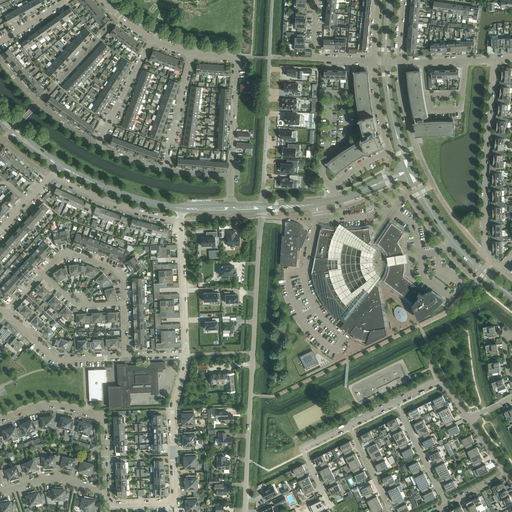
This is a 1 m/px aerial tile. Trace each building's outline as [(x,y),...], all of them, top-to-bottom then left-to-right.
[(33,0),(28,3),(32,10),(37,8),(33,0)] [(91,0),(88,0),(83,5),(86,9),(94,2),(91,0)] [(501,0),(502,8),(511,8),(511,9),(511,8),(511,1),(511,2),(511,0),(501,0)] [(94,2),(86,9),(90,13),(97,7),(94,2)] [(306,2),(297,2),(297,10),(307,11),(307,6),(306,6),(306,2)] [(28,3),(23,5),(27,13),(32,10),(28,3)] [(23,5),(18,8),(23,15),(27,13),(23,5)] [(97,7),(90,13),(93,17),(101,11),(97,7)] [(478,10),(474,10),(475,7),(469,7),(468,16),(467,16),(467,18),(469,19),(469,18),(473,18),(473,20),(477,20),(478,10)] [(18,8),(14,11),(18,18),(23,15),(18,8)] [(70,8),(65,11),(70,19),(75,15),(70,8)] [(14,11),(9,13),(13,21),(18,18),(14,11)] [(65,11),(61,15),(66,22),(70,19),(65,11)] [(101,11),(93,17),(97,21),(104,15),(101,11)] [(13,21),(9,13),(4,16),(8,23),(13,21)] [(296,14),(296,22),(305,23),(306,20),(307,20),(307,15),(296,14)] [(61,15),(56,18),(61,25),(66,22),(61,15)] [(104,15),(97,21),(100,26),(108,19),(104,15)] [(56,18),(52,21),(57,28),(61,25),(56,18)] [(52,21),(47,24),(52,31),(57,28),(52,21)] [(305,23),(296,22),(296,30),(306,31),(306,26),(305,26),(305,23)] [(47,24),(43,27),(48,34),(52,31),(47,24)] [(109,34),(114,37),(120,29),(115,26),(109,34)] [(43,27),(39,30),(44,37),(48,34),(43,27)] [(85,28),(81,32),(89,39),(93,34),(85,28)] [(120,29),(114,37),(118,41),(124,32),(120,29)] [(39,30),(34,34),(39,41),(44,37),(39,30)] [(78,35),(76,33),(75,34),(77,37),(78,36),(85,43),(89,39),(81,32),(78,35)] [(124,32),(118,41),(123,44),(129,36),(124,32)] [(34,34),(30,37),(35,44),(39,41),(34,34)] [(296,35),(295,43),(305,43),(305,40),(306,40),(306,35),(296,35)] [(78,36),(77,37),(74,40),(81,47),(85,43),(78,36)] [(129,36),(123,44),(127,47),(133,39),(129,36)] [(30,37),(25,40),(30,47),(35,44),(30,37)] [(133,39),(127,47),(132,50),(138,42),(133,39)] [(467,42),(466,42),(467,51),(472,51),(472,48),(475,48),(474,39),(467,39),(467,42)] [(30,47),(25,40),(21,43),(26,50),(30,47)] [(71,43),(69,41),(67,42),(70,44),(78,51),(81,47),(74,40),(71,43)] [(103,42),(99,47),(107,54),(110,49),(103,42)] [(138,42),(132,50),(136,53),(142,45),(138,42)] [(305,43),(295,43),(295,51),(306,51),(306,46),(305,46),(305,43)] [(70,44),(67,48),(74,54),(78,51),(70,44)] [(356,52),(357,52),(362,53),(363,50),(367,50),(367,45),(358,44),(358,49),(357,49),(356,52)] [(99,47),(95,51),(103,57),(107,54),(99,47)] [(64,51),(61,49),(60,50),(62,52),(63,52),(70,58),(74,54),(67,48),(64,51)] [(2,54),(6,58),(12,53),(9,49),(2,54)] [(95,51),(92,55),(99,61),(103,57),(95,51)] [(149,60),(155,62),(158,52),(153,51),(149,60)] [(62,52),(59,56),(67,63),(70,58),(63,52),(62,52)] [(158,52),(155,62),(160,64),(163,54),(158,52)] [(12,53),(6,58),(9,63),(16,57),(12,53)] [(163,54),(160,64),(165,66),(168,56),(163,54)] [(16,57),(9,63),(13,67),(19,61),(21,60),(18,55),(16,57)] [(92,55),(88,59),(96,65),(99,61),(92,55)] [(56,59),(54,57),(53,58),(55,60),(56,60),(63,66),(67,63),(59,56),(56,59)] [(168,56),(165,66),(170,68),(173,58),(168,56)] [(173,58),(170,68),(175,69),(178,60),(173,58)] [(88,59),(84,63),(92,69),(96,65),(88,59)] [(123,59),(120,64),(128,69),(131,64),(123,59)] [(56,60),(55,60),(52,64),(59,70),(63,66),(56,60)] [(178,60),(175,69),(180,71),(184,62),(178,60)] [(19,61),(13,67),(16,71),(23,65),(19,61)] [(84,63),(81,67),(88,74),(92,69),(84,63)] [(49,67),(47,65),(45,66),(47,68),(48,68),(56,74),(59,70),(52,64),(49,67)] [(120,64),(117,68),(126,74),(128,69),(120,64)] [(23,65),(16,71),(20,75),(26,69),(23,65)] [(81,67),(77,71),(85,77),(88,74),(81,67)] [(502,70),(502,76),(511,76),(511,71),(511,70),(511,67),(506,67),(506,70),(502,70)] [(48,68),(47,68),(44,72),(52,79),(56,74),(48,68)] [(117,68),(114,73),(123,78),(126,74),(117,68)] [(26,69),(20,75),(23,79),(30,73),(26,69)] [(287,69),(287,76),(292,76),(292,78),(298,78),(298,79),(302,79),(302,71),(298,70),(298,71),(296,71),(296,69),(287,69)] [(142,70),(140,75),(150,79),(152,73),(142,70)] [(428,75),(429,81),(432,81),(432,80),(437,79),(437,70),(431,71),(431,75),(428,75)] [(77,71),(73,75),(81,81),(85,77),(77,71)] [(341,71),(341,80),(346,80),(346,81),(349,81),(349,75),(346,75),(347,71),(341,71)] [(411,100),(413,110),(415,118),(423,116),(426,115),(425,109),(424,102),(423,96),(422,90),(421,84),(420,78),(420,71),(408,72),(408,74),(409,83),(409,87),(410,97),(411,100)] [(364,131),(367,130),(376,128),(377,128),(376,124),(375,119),(374,115),(373,115),(373,114),(371,108),(370,98),(370,96),(369,89),(368,86),(368,83),(368,77),(368,73),(368,72),(356,72),(356,79),(356,86),(357,92),(358,99),(359,105),(360,112),(361,118),(363,125),(364,131)] [(30,73),(23,79),(27,83),(33,78),(30,73)] [(114,73),(111,77),(120,83),(123,78),(114,73)] [(73,75),(70,79),(77,85),(81,81),(73,75)] [(140,75),(139,80),(148,84),(150,79),(140,75)] [(502,76),(501,81),(505,82),(505,84),(511,85),(511,82),(510,82),(511,76),(502,76)] [(111,77),(108,82),(117,87),(120,83),(111,77)] [(33,78),(27,83),(30,87),(37,82),(33,78)] [(70,79),(66,83),(74,89),(77,85),(70,79)] [(139,80),(137,85),(146,89),(148,84),(139,80)] [(170,80),(168,85),(177,89),(179,83),(170,80)] [(37,82),(30,87),(34,91),(40,86),(37,82)] [(108,82),(105,87),(114,92),(117,87),(108,82)] [(74,89),(66,83),(62,87),(70,94),(74,89)] [(254,92),(255,85),(240,84),(239,92),(254,92)] [(285,84),(284,92),(295,92),(294,95),(301,96),(301,92),(298,92),(298,84),(285,84)] [(501,87),(500,93),(509,93),(510,88),(511,88),(511,85),(505,84),(505,87),(501,87)] [(137,85),(135,90),(144,94),(146,89),(137,85)] [(168,85),(166,90),(175,94),(177,89),(168,85)] [(40,86),(34,91),(38,96),(44,90),(40,86)] [(105,87),(102,91),(111,97),(114,92),(105,87)] [(135,90),(133,96),(143,99),(144,94),(135,90)] [(166,90),(164,95),(173,99),(175,94),(166,90)] [(102,91),(100,96),(108,101),(111,97),(102,91)] [(500,93),(500,99),(502,99),(502,101),(510,102),(510,99),(509,99),(509,93),(500,93)] [(164,95),(162,100),(172,104),(173,99),(164,95)] [(100,96),(97,100),(105,106),(108,101),(100,96)] [(133,96),(131,101),(141,104),(143,99),(133,96)] [(46,103),(50,106),(55,100),(51,97),(46,103)] [(283,99),(283,109),(293,109),(293,112),(298,113),(298,109),(297,109),(297,100),(283,99)] [(55,100),(50,106),(55,110),(60,103),(55,100)] [(97,100),(94,105),(102,110),(105,106),(97,100)] [(162,100),(160,106),(170,109),(172,104),(162,100)] [(131,101),(129,106),(139,109),(141,104),(131,101)] [(499,104),(498,110),(507,111),(508,105),(510,105),(510,102),(502,101),(501,104),(499,104)] [(60,103),(55,110),(59,113),(64,106),(60,103)] [(102,110),(94,105),(91,110),(99,115),(102,110)] [(64,106),(59,113),(64,116),(68,109),(64,106)] [(129,106),(127,111),(137,114),(139,109),(129,106)] [(160,106),(158,111),(168,114),(170,109),(160,106)] [(68,109),(64,116),(68,119),(73,113),(68,109)] [(498,110),(498,116),(502,116),(502,118),(508,119),(508,116),(507,116),(507,111),(498,110)] [(127,111),(126,116),(135,119),(137,114),(127,111)] [(158,111),(156,116),(166,119),(168,114),(158,111)] [(73,113),(68,119),(72,122),(77,116),(73,113)] [(282,115),(281,124),(295,124),(296,115),(282,115)] [(77,116),(72,122),(77,126),(82,119),(77,116)] [(126,116),(124,121),(133,125),(135,119),(126,116)] [(156,116),(155,121),(164,124),(166,119),(156,116)] [(497,121),(497,127),(506,128),(506,127),(507,128),(508,119),(502,118),(501,121),(497,121)] [(82,119),(77,126),(81,129),(86,122),(82,119)] [(133,125),(124,121),(122,126),(131,130),(133,125)] [(155,121),(153,126),(162,129),(164,124),(155,121)] [(86,122),(81,129),(86,132),(90,125),(86,122)] [(420,122),(416,123),(413,123),(413,124),(414,124),(416,136),(418,136),(426,135),(431,135),(439,134),(443,134),(451,135),(454,135),(455,123),(448,122),(441,122),(434,122),(428,123),(423,123),(423,122),(420,122)] [(90,125),(86,132),(90,135),(95,129),(90,125)] [(153,126),(151,131),(160,134),(162,129),(153,126)] [(497,127),(496,133),(500,133),(500,135),(506,136),(507,133),(505,133),(506,128),(497,127)] [(160,134),(151,131),(149,136),(158,140),(160,134)] [(280,131),(279,138),(287,139),(286,142),(296,142),(296,137),(292,137),(292,132),(292,131),(280,131)] [(377,133),(373,134),(370,136),(371,137),(367,139),(361,142),(355,145),(349,148),(344,152),(338,156),(333,160),(327,165),(335,174),(338,171),(342,168),(348,163),(352,161),(359,157),(363,154),(366,153),(367,153),(371,152),(375,150),(382,146),(384,146),(380,133),(381,133),(380,132),(377,133)] [(496,138),(495,144),(504,145),(505,139),(506,139),(506,136),(500,135),(500,138),(496,138)] [(110,145),(115,147),(118,139),(112,137),(110,145)] [(283,148),(283,156),(296,157),(296,156),(299,156),(299,152),(300,145),(288,144),(288,145),(290,145),(289,147),(288,147),(288,148),(283,148)] [(495,144),(495,150),(498,150),(498,153),(505,153),(505,150),(504,150),(504,145),(495,144)] [(153,152),(151,160),(156,162),(159,154),(153,152)] [(6,153),(1,161),(5,164),(11,156),(6,153)] [(494,155),(494,161),(502,162),(503,156),(505,156),(505,153),(498,153),(498,155),(494,155)] [(11,156),(5,164),(9,167),(15,160),(11,156)] [(15,160),(9,167),(13,170),(19,163),(15,160)] [(281,164),(281,168),(282,168),(281,172),(294,173),(294,167),(298,167),(298,161),(290,160),(290,164),(281,164)] [(19,163),(13,170),(18,174),(23,166),(19,163)] [(23,166),(18,174),(22,177),(28,169),(23,166)] [(28,169),(22,177),(26,180),(32,173),(28,169)] [(32,173),(26,180),(31,184),(36,176),(32,173)] [(282,179),(281,187),(286,187),(289,187),(293,187),(296,187),(297,180),(299,180),(299,175),(290,175),(290,179),(282,179)] [(502,179),(493,179),(493,185),(497,185),(497,188),(503,188),(503,185),(502,185),(502,179)] [(49,195),(57,199),(61,190),(56,188),(55,190),(52,189),(49,195)] [(497,190),(493,190),(493,196),(502,196),(502,190),(503,190),(503,188),(497,188),(497,190)] [(10,190),(5,196),(14,203),(18,198),(10,190)] [(61,190),(57,199),(62,201),(66,192),(61,190)] [(66,192),(62,201),(67,203),(71,195),(66,192)] [(71,195),(67,203),(72,206),(76,197),(71,195)] [(5,196),(1,201),(9,208),(14,203),(5,196)] [(502,196),(493,196),(493,202),(497,202),(497,205),(503,205),(503,202),(502,202),(502,196)] [(76,197),(72,206),(77,208),(81,199),(76,197)] [(81,199),(77,208),(82,210),(86,202),(81,199)] [(1,201),(0,201),(0,209),(4,213),(9,208),(1,201)] [(40,204),(38,206),(45,213),(49,208),(42,202),(40,205),(40,204)] [(86,202),(82,210),(87,213),(90,214),(92,207),(90,206),(91,204),(86,202)] [(497,207),(493,207),(493,213),(502,213),(502,208),(503,208),(503,205),(497,205),(497,207)] [(37,209),(35,211),(41,217),(45,213),(38,206),(36,208),(37,209)] [(92,207),(90,214),(93,215),(98,217),(101,208),(96,206),(95,208),(92,207)] [(101,208),(98,217),(103,219),(106,210),(101,208)] [(106,210),(103,219),(108,221),(111,212),(106,210)] [(35,211),(31,215),(38,221),(41,217),(35,211)] [(111,212),(108,221),(113,222),(116,214),(111,212)] [(502,213),(493,213),(493,219),(497,219),(497,222),(503,222),(503,221),(504,221),(505,220),(505,219),(504,218),(502,218),(502,213)] [(116,214),(113,222),(118,224),(122,215),(116,214)] [(31,215),(27,219),(34,225),(38,221),(31,215)] [(122,215),(118,224),(124,226),(127,227),(129,221),(126,220),(127,217),(122,215)] [(27,219),(24,223),(30,229),(34,225),(27,219)] [(129,221),(127,227),(130,228),(135,230),(138,220),(132,219),(131,221),(129,221)] [(301,248),(301,247),(301,245),(302,242),(302,241),(303,239),(303,238),(304,237),(305,235),(306,232),(307,230),(306,229),(305,228),(305,227),(304,226),(303,226),(301,224),(299,224),(298,223),(297,223),(295,222),(292,222),(286,221),(285,236),(283,236),(283,235),(282,235),(280,265),(297,266),(298,250),(300,250),(300,251),(301,248)] [(497,224),(493,224),(493,230),(502,230),(502,225),(503,225),(503,222),(497,222),(497,224)] [(24,223),(20,227),(27,233),(30,229),(24,223)] [(378,243),(378,244),(382,248),(383,248),(386,252),(386,253),(388,258),(388,259),(389,258),(403,256),(404,256),(404,255),(403,255),(401,249),(401,248),(398,243),(398,242),(401,238),(401,237),(404,233),(405,233),(404,232),(405,232),(404,232),(398,228),(392,224),(392,223),(392,224),(391,224),(388,229),(388,228),(388,229),(385,234),(385,233),(384,234),(385,234),(381,238),(381,239),(378,243)] [(20,227),(16,231),(23,237),(27,233),(20,227)] [(164,228),(161,237),(169,239),(171,232),(168,231),(169,229),(164,228)] [(338,321),(340,319),(342,321),(344,323),(345,322),(358,305),(375,284),(372,281),(371,281),(370,279),(368,276),(365,271),(366,271),(365,271),(364,265),(363,260),(363,259),(364,259),(363,259),(364,254),(364,253),(366,248),(366,247),(368,244),(369,244),(368,244),(371,241),(371,240),(370,235),(370,234),(369,229),(369,228),(363,229),(357,230),(351,230),(345,230),(339,230),(333,230),(333,229),(333,230),(327,229),(325,229),(322,228),(321,228),(322,228),(321,228),(320,234),(319,240),(318,240),(319,240),(317,245),(317,246),(316,251),(316,252),(315,257),(315,258),(312,273),(312,274),(313,281),(313,282),(316,289),(316,290),(319,297),(323,304),(323,305),(323,304),(328,311),(333,316),(334,317),(338,321)] [(65,231),(59,232),(62,244),(65,243),(65,244),(68,243),(68,242),(71,241),(68,229),(65,229),(65,231)] [(502,230),(493,230),(493,236),(497,236),(497,239),(503,239),(503,236),(502,236),(502,230)] [(16,231),(13,235),(19,241),(23,237),(16,231)] [(235,231),(227,231),(227,237),(227,246),(231,246),(231,247),(234,247),(234,246),(239,245),(239,236),(233,237),(233,235),(235,235),(235,231)] [(62,244),(59,232),(53,234),(52,232),(49,233),(51,240),(54,239),(56,246),(59,246),(58,244),(62,244)] [(206,237),(201,238),(201,246),(215,245),(219,245),(218,237),(217,237),(217,232),(209,232),(209,237),(206,237)] [(75,246),(78,247),(82,236),(76,233),(72,245),(75,246)] [(11,236),(9,238),(16,245),(19,241),(13,235),(11,237),(11,236)] [(82,236),(78,247),(82,248),(84,249),(88,238),(82,236)] [(7,241),(5,242),(12,249),(16,245),(9,238),(7,240),(7,241)] [(88,238),(84,249),(87,250),(90,251),(94,240),(88,238)] [(497,241),(493,241),(493,247),(502,247),(502,242),(503,242),(503,239),(497,239),(497,241)] [(94,240),(90,251),(94,252),(96,253),(100,242),(94,240)] [(44,241),(40,246),(48,254),(51,252),(53,249),(44,241)] [(5,242),(2,246),(8,253),(12,249),(5,242)] [(100,242),(96,253),(99,254),(102,256),(106,244),(100,242)] [(106,244),(102,256),(106,257),(108,258),(112,247),(106,244)] [(166,247),(163,247),(164,257),(171,257),(170,250),(177,249),(177,245),(166,245),(166,247)] [(2,246),(0,248),(0,252),(5,256),(8,253),(2,246)] [(40,246),(35,251),(44,259),(46,257),(48,254),(40,246)] [(164,257),(163,247),(161,247),(161,246),(150,246),(150,251),(157,250),(157,258),(164,257)] [(112,247),(108,258),(111,259),(114,260),(118,249),(112,247)] [(502,247),(493,247),(493,253),(500,253),(500,256),(497,256),(497,257),(498,259),(502,258),(504,257),(504,253),(502,253),(502,247)] [(118,249),(114,260),(117,261),(120,262),(124,251),(118,249)] [(216,254),(209,255),(209,259),(219,258),(219,250),(216,250),(216,254)] [(35,251),(31,255),(40,264),(42,261),(44,259),(35,251)] [(127,265),(129,268),(138,261),(135,256),(136,255),(134,253),(128,257),(130,259),(124,264),(126,266),(127,265)] [(31,255),(27,260),(36,268),(37,266),(40,264),(31,255)] [(27,260),(22,265),(31,273),(34,270),(36,268),(27,260)] [(138,261),(129,268),(131,271),(130,272),(132,274),(138,270),(139,272),(145,268),(143,265),(142,266),(138,261)] [(157,261),(152,261),(153,265),(153,270),(158,269),(158,276),(166,276),(165,264),(157,265),(157,261)] [(384,280),(384,281),(389,285),(393,288),(394,289),(394,288),(398,292),(399,292),(403,295),(403,296),(408,299),(413,303),(412,303),(413,303),(414,304),(428,314),(430,313),(432,311),(434,310),(434,309),(436,308),(438,306),(439,304),(440,304),(425,293),(413,283),(412,283),(408,280),(408,279),(403,276),(404,276),(403,276),(404,276),(403,276),(404,269),(405,269),(405,262),(405,261),(404,261),(390,264),(389,264),(389,270),(387,275),(387,276),(384,281),(384,280)] [(83,263),(74,264),(75,275),(79,275),(79,274),(82,273),(83,263)] [(83,263),(82,273),(84,274),(84,276),(88,277),(91,267),(83,263)] [(74,264),(64,266),(68,275),(71,275),(71,276),(75,275),(74,264)] [(178,264),(165,264),(166,276),(173,276),(172,269),(178,269),(178,264)] [(22,265),(18,269),(27,277),(29,275),(31,273),(22,265)] [(220,275),(221,275),(236,275),(236,271),(234,271),(233,266),(228,266),(227,266),(222,266),(222,265),(221,265),(221,266),(219,266),(217,266),(218,272),(220,272),(220,275)] [(64,266),(57,271),(63,280),(66,278),(66,276),(68,275),(64,266)] [(91,267),(88,277),(91,278),(92,277),(94,278),(100,270),(91,267)] [(18,269),(14,274),(23,282),(25,280),(27,277),(18,269)] [(100,270),(94,278),(96,280),(95,281),(98,284),(106,276),(100,270)] [(63,280),(57,271),(49,276),(56,283),(59,281),(60,282),(63,280)] [(14,274),(10,279),(18,287),(20,285),(23,282),(14,274)] [(106,276),(98,284),(101,287),(102,286),(104,288),(112,283),(106,276)] [(153,283),(154,292),(159,291),(159,288),(166,288),(166,276),(158,276),(159,283),(153,283)] [(173,276),(166,276),(166,288),(179,287),(178,282),(173,283),(173,276)] [(10,279),(5,283),(14,291),(17,289),(18,287),(10,279)] [(5,283),(1,288),(10,296),(12,294),(14,291),(5,283)] [(33,291),(34,290),(39,295),(46,288),(42,285),(40,283),(33,291)] [(112,283),(104,288),(104,291),(103,291),(104,295),(115,292),(112,283)] [(345,323),(340,329),(349,333),(356,325),(358,326),(371,330),(386,328),(385,328),(384,322),(385,322),(384,322),(383,316),(384,316),(383,316),(382,310),(383,310),(382,310),(382,305),(381,304),(382,304),(381,304),(380,299),(381,298),(380,298),(380,293),(380,292),(379,287),(379,286),(378,286),(375,284),(358,305),(345,322),(344,323),(345,323)] [(0,289),(0,295),(5,301),(8,298),(10,296),(1,288),(0,289)] [(46,288),(39,295),(45,300),(44,301),(52,293),(50,291),(46,288)] [(159,291),(154,292),(154,300),(159,299),(160,306),(167,306),(166,294),(160,295),(159,291)] [(115,292),(104,295),(105,299),(107,299),(108,301),(118,301),(115,292)] [(231,295),(229,295),(229,292),(224,292),(224,295),(225,295),(226,303),(233,303),(233,304),(237,304),(237,303),(238,303),(237,295),(231,295)] [(52,293),(44,301),(45,302),(45,301),(51,306),(58,299),(54,295),(52,293)] [(216,293),(203,293),(204,302),(211,301),(211,305),(220,305),(220,297),(220,293),(216,293)] [(179,294),(166,294),(167,306),(174,306),(174,299),(179,299),(179,294)] [(58,299),(51,306),(56,311),(56,312),(63,304),(61,302),(58,299)] [(18,311),(22,315),(28,307),(23,302),(24,301),(23,301),(16,309),(18,311)] [(63,304),(56,312),(59,315),(60,314),(62,316),(69,309),(65,306),(63,304)] [(155,313),(155,321),(161,321),(161,318),(167,318),(167,306),(160,306),(160,313),(155,313)] [(174,306),(167,306),(167,318),(180,317),(180,312),(174,313),(174,306)] [(28,307),(22,315),(25,318),(27,320),(35,312),(34,313),(28,307)] [(396,312),(396,314),(396,315),(397,316),(397,317),(398,318),(399,319),(400,320),(401,320),(403,320),(404,320),(405,319),(406,318),(406,317),(406,316),(406,315),(405,313),(405,312),(404,311),(403,310),(402,309),(401,309),(400,308),(399,308),(398,308),(396,310),(396,311),(396,312)] [(69,309),(62,316),(66,320),(67,319),(72,321),(74,314),(72,313),(73,313),(69,309)] [(35,312),(27,320),(29,322),(33,325),(40,318),(34,313),(35,312)] [(107,312),(104,313),(105,324),(105,322),(113,322),(112,312),(107,312)] [(117,312),(112,312),(113,322),(120,322),(120,323),(121,323),(120,312),(117,312)] [(74,314),(72,321),(76,323),(81,323),(81,313),(76,314),(74,314)] [(86,313),(81,313),(81,323),(89,323),(89,324),(89,313),(86,313)] [(92,313),(89,313),(89,324),(94,324),(94,323),(97,323),(97,313),(92,313)] [(102,313),(97,313),(97,323),(105,322),(105,324),(104,313),(102,313)] [(40,318),(33,325),(37,329),(39,330),(46,322),(45,323),(40,318)] [(212,322),(205,322),(205,327),(205,330),(218,329),(218,322),(219,322),(219,319),(212,319),(212,322)] [(228,319),(222,319),(223,333),(229,333),(229,330),(233,330),(234,330),(234,322),(230,322),(228,322),(228,319)] [(59,320),(57,322),(64,328),(66,326),(59,320)] [(161,321),(155,321),(155,330),(161,329),(161,336),(168,336),(168,324),(161,324),(161,321)] [(46,322),(39,330),(41,332),(45,336),(51,329),(46,324),(47,323),(46,322)] [(180,324),(168,324),(168,336),(175,336),(175,329),(180,329),(180,324)] [(356,325),(349,333),(353,336),(352,337),(357,339),(365,342),(365,341),(367,342),(366,344),(366,345),(386,335),(385,328),(386,328),(371,330),(358,326),(356,325)] [(0,335),(1,336),(4,340),(11,332),(7,328),(6,329),(3,326),(1,328),(0,326),(0,335)] [(496,337),(494,326),(483,327),(484,334),(487,333),(488,337),(496,336),(496,337)] [(51,329),(45,336),(48,339),(51,341),(58,333),(54,330),(54,331),(51,329)] [(57,347),(61,349),(65,340),(62,339),(63,337),(58,335),(54,346),(57,347)] [(168,336),(161,336),(161,343),(156,343),(156,348),(169,348),(168,336)] [(175,336),(168,336),(169,348),(181,347),(181,342),(175,342),(175,336)] [(16,337),(9,344),(13,347),(12,347),(13,348),(17,351),(24,344),(19,340),(16,338),(16,337)] [(121,338),(113,339),(114,348),(119,348),(122,348),(121,337),(121,338)] [(85,340),(82,340),(83,350),(88,349),(90,349),(90,338),(85,338),(85,340)] [(94,338),(90,338),(90,349),(93,349),(98,349),(98,339),(94,339),(94,338)] [(105,339),(98,339),(98,349),(103,349),(106,349),(105,338),(105,339)] [(106,338),(105,338),(106,349),(109,349),(114,348),(113,339),(106,339),(106,338)] [(68,341),(65,340),(61,349),(66,350),(69,351),(73,341),(68,339),(68,341)] [(79,339),(74,339),(74,349),(74,350),(77,350),(83,350),(82,340),(79,340),(79,339)] [(497,344),(486,345),(486,351),(489,351),(490,355),(498,354),(498,355),(497,344)] [(313,349),(301,355),(308,369),(320,363),(313,349)] [(125,365),(125,364),(117,364),(118,386),(108,386),(109,408),(130,407),(130,393),(153,392),(153,395),(158,394),(157,372),(163,372),(162,369),(165,369),(165,362),(149,363),(149,364),(125,365)] [(499,362),(488,363),(489,369),(489,370),(488,371),(488,372),(488,373),(489,374),(489,375),(490,376),(493,375),(498,375),(498,372),(500,372),(501,372),(499,362)] [(106,369),(88,370),(89,400),(102,400),(101,382),(106,382),(106,369)] [(227,391),(234,391),(232,375),(226,375),(226,374),(211,374),(211,385),(222,384),(226,384),(227,387),(227,391)] [(502,379),(492,383),(494,389),(497,388),(498,391),(506,389),(502,379)] [(438,397),(433,400),(436,407),(437,409),(444,406),(443,403),(445,402),(442,396),(439,397),(439,396),(438,397)] [(444,406),(437,409),(439,412),(439,413),(437,414),(439,418),(441,417),(442,418),(451,413),(448,407),(445,409),(444,406)] [(411,411),(408,413),(411,419),(414,418),(415,420),(422,417),(420,414),(421,414),(417,408),(412,411),(411,410),(410,411),(411,411)] [(181,416),(182,419),(194,418),(194,413),(194,410),(183,411),(183,415),(181,416)] [(227,411),(222,411),(215,411),(215,418),(219,418),(221,419),(221,423),(224,423),(225,424),(228,424),(228,423),(232,423),(232,415),(227,415),(227,411)] [(152,416),(152,421),(162,421),(161,415),(157,415),(156,412),(150,413),(150,416),(152,416)] [(451,413),(442,418),(445,424),(446,427),(453,424),(452,421),(454,420),(451,413)] [(114,417),(114,423),(123,422),(123,417),(125,417),(125,414),(118,414),(118,417),(114,417)] [(40,419),(36,420),(39,430),(41,429),(41,428),(47,427),(46,415),(42,416),(42,418),(40,418),(40,419)] [(51,415),(46,415),(47,427),(53,427),(53,428),(56,428),(57,422),(53,422),(53,417),(51,418),(51,415)] [(57,422),(56,428),(59,429),(59,427),(65,429),(68,417),(63,416),(63,418),(61,418),(60,422),(57,422)] [(68,417),(65,429),(71,430),(71,431),(74,432),(75,426),(72,425),(73,420),(71,420),(72,418),(68,417)] [(414,424),(414,425),(417,431),(426,426),(423,420),(422,417),(415,420),(416,423),(414,424)] [(194,418),(182,419),(182,422),(183,422),(184,427),(194,427),(194,424),(194,418)] [(393,420),(387,423),(390,429),(392,432),(398,429),(397,426),(400,425),(397,418),(394,420),(394,419),(392,420),(393,420)] [(29,419),(25,421),(30,432),(36,429),(36,431),(39,430),(36,420),(32,421),(30,421),(29,419)] [(75,426),(74,432),(76,433),(77,431),(82,433),(86,422),(82,420),(81,423),(79,422),(78,426),(75,426)] [(21,427),(18,428),(22,437),(25,435),(25,434),(30,432),(25,421),(21,423),(22,425),(21,426),(21,427)] [(86,422),(82,433),(88,435),(89,433),(92,434),(94,428),(91,427),(91,426),(89,425),(90,423),(86,422)] [(453,424),(446,427),(448,430),(447,430),(451,436),(460,431),(457,425),(454,426),(453,424)] [(13,426),(9,427),(12,439),(18,437),(18,438),(22,437),(18,428),(16,429),(15,428),(13,428),(13,426)] [(426,426),(417,431),(420,437),(423,435),(424,438),(431,435),(429,432),(426,426)] [(5,436),(2,436),(3,442),(7,442),(6,440),(12,439),(9,427),(5,428),(5,431),(3,431),(5,436)] [(398,429),(392,432),(393,435),(396,441),(406,436),(402,430),(400,431),(398,429)] [(364,435),(361,436),(364,442),(367,441),(368,444),(375,440),(373,438),(374,438),(370,431),(365,434),(364,433),(363,434),(364,435)] [(182,437),(183,441),(195,440),(195,435),(195,432),(184,432),(184,437),(182,437)] [(226,436),(226,433),(219,433),(219,437),(218,437),(219,446),(231,445),(231,437),(226,437),(226,436)] [(422,442),(423,443),(426,448),(435,444),(432,437),(431,435),(424,438),(425,441),(422,442)] [(465,446),(466,449),(473,446),(471,443),(474,442),(471,435),(461,440),(465,446)] [(406,436),(396,441),(399,447),(401,450),(407,446),(406,444),(409,442),(406,436)] [(369,446),(367,448),(370,454),(379,449),(381,448),(379,443),(381,442),(379,438),(375,440),(368,444),(369,446)] [(195,440),(183,441),(183,444),(184,444),(184,449),(195,448),(195,445),(195,440)] [(346,444),(340,446),(343,453),(345,455),(351,452),(350,449),(353,448),(350,442),(347,443),(346,442),(345,443),(346,444)] [(152,450),(152,455),(160,454),(160,450),(163,450),(163,444),(153,444),(153,450),(152,450)] [(124,445),(115,446),(115,452),(120,451),(120,454),(126,454),(126,451),(125,451),(124,445)] [(407,446),(401,450),(402,452),(405,459),(406,461),(413,458),(411,455),(414,454),(411,448),(408,449),(407,446)] [(473,446),(466,449),(467,451),(467,452),(470,458),(480,453),(477,447),(474,448),(473,446)] [(379,449),(370,454),(373,460),(376,459),(377,461),(383,458),(382,455),(379,449)] [(429,456),(432,461),(432,462),(435,461),(436,463),(443,460),(442,458),(442,457),(439,451),(429,456)] [(351,452),(345,455),(346,458),(349,464),(358,459),(355,453),(353,455),(351,452)] [(183,459),(183,462),(196,462),(196,456),(195,453),(185,454),(185,459),(183,459)] [(480,453),(470,458),(473,464),(474,464),(475,467),(481,463),(480,461),(483,459),(480,453)] [(54,456),(48,457),(49,469),(53,469),(53,466),(55,466),(55,461),(58,462),(59,455),(54,455),(54,456)] [(59,455),(58,462),(62,462),(61,466),(63,467),(62,469),(66,470),(69,458),(63,457),(63,456),(59,455)] [(317,458),(314,459),(317,466),(320,464),(321,467),(328,464),(326,461),(323,455),(318,457),(317,457),(316,457),(317,458)] [(42,456),(37,457),(39,463),(42,462),(43,467),(45,467),(45,469),(49,469),(48,457),(42,457),(42,456)] [(152,457),(152,461),(154,461),(154,466),(163,466),(163,460),(160,460),(160,456),(152,457)] [(33,460),(28,462),(33,473),(36,471),(35,469),(37,468),(35,464),(39,463),(37,457),(32,458),(33,460)] [(218,461),(217,461),(217,469),(224,469),(224,473),(229,473),(229,469),(230,469),(230,461),(225,461),(224,461),(224,460),(225,460),(224,457),(217,457),(218,461)] [(69,458),(66,470),(71,471),(71,468),(73,469),(74,464),(77,465),(79,459),(75,458),(75,459),(69,458)] [(375,465),(376,467),(379,472),(388,467),(385,461),(383,458),(377,461),(378,464),(375,465)] [(79,459),(77,465),(80,466),(78,470),(80,471),(80,473),(84,474),(87,463),(82,461),(82,460),(79,459)] [(116,462),(116,468),(125,468),(125,462),(127,462),(126,459),(120,459),(120,462),(116,462)] [(358,459),(349,464),(352,470),(354,473),(360,470),(359,467),(362,466),(358,459)] [(435,467),(436,469),(438,474),(448,469),(445,463),(444,463),(443,460),(436,463),(438,466),(435,467)] [(412,472),(413,475),(420,472),(419,469),(421,468),(418,461),(409,466),(412,473),(412,472)] [(22,463),(19,464),(21,470),(24,469),(26,473),(28,473),(29,475),(33,473),(28,462),(22,465),(22,463)] [(196,462),(183,462),(184,466),(185,466),(185,470),(196,470),(196,467),(196,462)] [(87,463),(84,474),(88,476),(88,473),(90,474),(91,473),(94,474),(96,468),(93,467),(93,465),(87,463)] [(481,463),(475,467),(476,469),(479,476),(485,473),(485,474),(486,473),(486,472),(489,471),(485,465),(483,466),(481,463)] [(17,467),(11,468),(14,480),(18,479),(18,476),(19,476),(18,471),(21,470),(19,464),(16,465),(17,467)] [(320,471),(320,472),(323,477),(332,473),(329,466),(328,464),(321,467),(322,470),(320,471)] [(299,467),(293,470),(296,476),(298,479),(304,475),(303,473),(306,471),(303,465),(300,466),(299,466),(298,466),(299,467)] [(5,469),(2,469),(3,476),(6,475),(7,479),(9,479),(10,481),(14,480),(11,468),(5,470),(5,469)] [(448,469),(438,474),(441,480),(444,479),(445,481),(452,478),(455,477),(454,474),(451,475),(448,469)] [(360,470),(354,473),(355,476),(358,482),(367,477),(364,471),(361,472),(360,470)] [(420,472),(413,475),(414,478),(417,484),(427,479),(424,473),(421,474),(420,472)] [(332,473),(323,477),(326,484),(329,482),(330,485),(336,481),(335,479),(332,473)] [(382,479),(385,484),(385,486),(388,484),(389,487),(396,484),(395,481),(392,474),(382,479)] [(184,480),(184,484),(197,483),(197,478),(196,478),(196,475),(186,476),(186,480),(184,480)] [(304,475),(298,479),(299,481),(302,488),(312,483),(308,477),(306,478),(304,475)] [(209,486),(214,486),(214,490),(216,490),(217,495),(228,495),(228,487),(223,487),(222,486),(222,483),(219,483),(219,478),(209,479),(209,486)] [(444,485),(444,486),(447,492),(450,490),(450,491),(451,490),(457,487),(453,480),(453,481),(452,478),(445,481),(447,484),(444,485)] [(427,479),(417,484),(421,490),(422,493),(429,489),(427,487),(430,486),(427,479)] [(328,489),(329,490),(332,495),(334,494),(336,497),(342,493),(341,491),(341,490),(338,484),(336,481),(330,485),(331,487),(328,489)] [(502,482),(492,487),(495,495),(506,489),(502,482)] [(197,483),(184,484),(184,487),(186,487),(186,492),(197,491),(197,489),(197,483)] [(312,483),(302,488),(305,494),(307,496),(313,493),(312,490),(315,489),(312,483)] [(388,491),(389,492),(391,497),(401,492),(403,491),(400,485),(398,486),(397,486),(396,484),(389,487),(391,489),(388,491)] [(365,496),(366,498),(373,495),(371,493),(374,491),(371,485),(361,489),(365,496)] [(273,486),(262,492),(266,500),(277,494),(273,486)] [(52,499),(58,500),(59,487),(55,487),(54,490),(52,490),(52,491),(49,491),(49,497),(52,497),(52,499)] [(59,487),(58,500),(64,500),(65,498),(68,498),(68,492),(65,492),(65,490),(63,490),(63,487),(59,487)] [(164,489),(155,489),(155,498),(160,498),(160,495),(165,495),(164,489)] [(429,489),(422,493),(423,495),(426,502),(432,499),(432,500),(433,499),(436,497),(433,491),(430,492),(429,489)] [(506,489),(495,495),(499,502),(509,496),(506,489)] [(36,490),(31,492),(35,504),(41,502),(41,500),(44,499),(42,493),(39,494),(38,493),(37,494),(36,490)] [(126,491),(117,491),(117,497),(121,497),(122,499),(127,499),(126,491)] [(35,504),(31,492),(27,493),(28,496),(26,497),(27,498),(24,499),(25,505),(29,504),(29,506),(35,504)] [(401,492),(391,497),(394,503),(397,502),(398,505),(405,501),(404,499),(401,492)] [(373,495),(366,498),(367,501),(370,507),(380,503),(377,496),(374,498),(373,495)] [(80,509),(86,510),(88,497),(84,496),(84,499),(82,499),(81,500),(78,500),(77,506),(80,506),(80,509)] [(511,501),(509,496),(499,502),(503,509),(511,504),(511,501)] [(88,497),(86,510),(92,511),(93,509),(96,509),(97,503),(94,503),(94,501),(92,501),(93,498),(88,497)] [(185,502),(185,505),(198,505),(198,500),(197,500),(197,497),(187,497),(187,502),(185,502)] [(284,497),(274,501),(276,506),(286,501),(284,497)] [(476,499),(473,500),(478,510),(484,507),(486,505),(483,499),(480,500),(479,497),(477,498),(476,498),(476,499)] [(8,499),(4,500),(6,511),(10,511),(13,511),(12,509),(16,509),(14,503),(11,503),(11,502),(9,503),(8,499)] [(320,500),(309,506),(312,511),(316,511),(324,508),(320,500)] [(468,506),(465,508),(467,511),(473,511),(478,510),(473,500),(470,502),(470,501),(468,502),(469,502),(466,503),(468,506)] [(397,509),(397,510),(398,511),(405,511),(410,510),(406,504),(405,501),(398,505),(400,507),(397,509)] [(380,503),(370,507),(372,511),(381,511),(380,510),(383,509),(380,503)]
